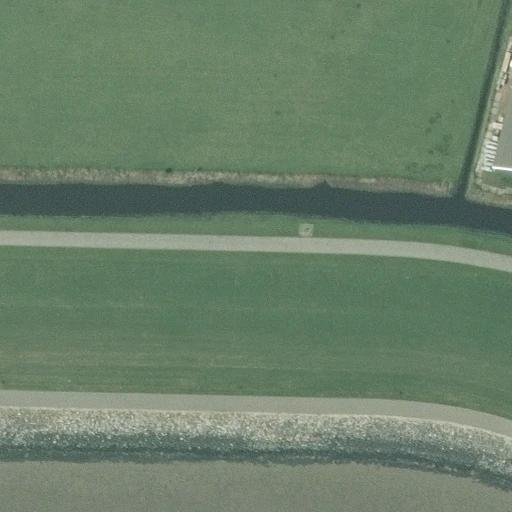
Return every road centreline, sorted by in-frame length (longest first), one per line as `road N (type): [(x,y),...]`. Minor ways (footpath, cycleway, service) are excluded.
road 1 (unclassified): [(0,415),(406,427),(511,446)]
road 2 (unclassified): [(511,272),(403,257),(0,247)]
